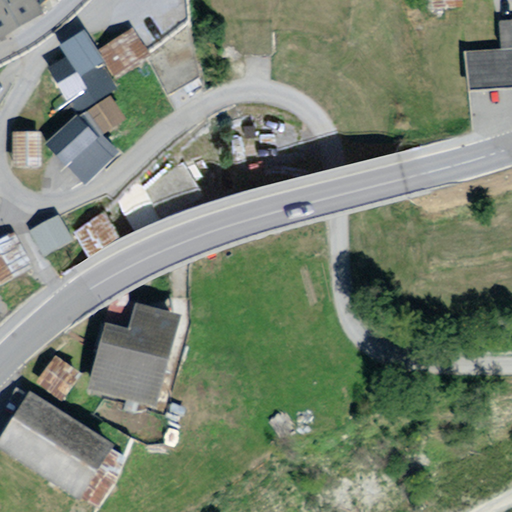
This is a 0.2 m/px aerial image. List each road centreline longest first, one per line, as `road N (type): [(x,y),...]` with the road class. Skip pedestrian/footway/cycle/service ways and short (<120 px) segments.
road 1 (unclassified): [(41,211),(102,186),(158,150),(203,104),(273,94),(302,107),(337,153),(340,285),(351,336),(392,367),(511,369)]
road 2 (tertiary): [(0,364),(54,310),(134,262),(511,147)]
road 3 (unclassified): [(120,0),(24,80),(0,127)]
